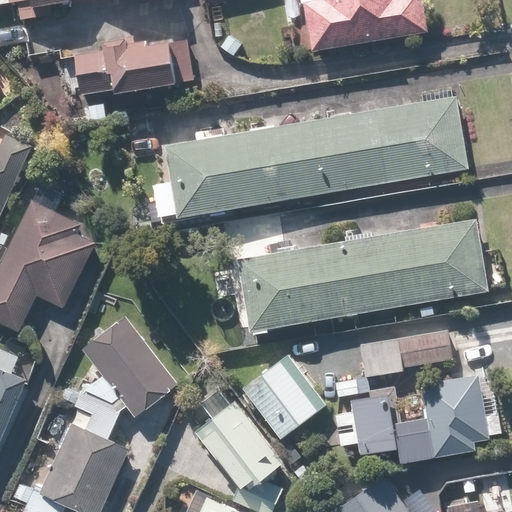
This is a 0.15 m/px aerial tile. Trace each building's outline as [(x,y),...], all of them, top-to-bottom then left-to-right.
[(113,0),(150,0),(150,3),(169,0),(0,0),(0,7),(19,5),(21,22),(52,18),(51,8),(113,0)] [(303,0),(312,55),(430,35),(424,0),(303,0)] [(115,90),(117,98),(178,88),(170,44),(148,47),(146,37),(102,44),(103,52),(76,57),(82,95),(115,90)] [(153,186),(159,222),(470,170),(458,96),(451,97),(449,87),(419,92),(421,102),(164,145),(171,183),(153,186)] [(0,220),(32,147),(6,136),(0,149),(0,220)] [(82,224),(31,200),(0,265),(0,322),(22,333),(39,297),(63,309),(95,242),(78,233),(82,224)] [(475,217),(239,260),(253,337),(489,293),(475,217)] [(127,315),(82,349),(137,422),(182,387),(127,315)] [(483,427),(468,349),(373,368),(389,445),(483,427)] [(21,359),(0,350),(0,456),(31,382),(15,375),(21,359)] [(286,353),(241,389),(284,442),(328,406),(286,353)] [(120,417),(83,401),(42,491),(20,482),(12,501),(22,505),(18,511),(64,511),(67,507),(78,511),(104,511),(133,449),(110,439),(120,417)] [(285,463),(236,401),(196,432),(245,494),(285,463)] [(411,511),(386,476),(338,509),(339,511),(411,511)] [(238,511),(211,500),(205,511),(238,511)]
